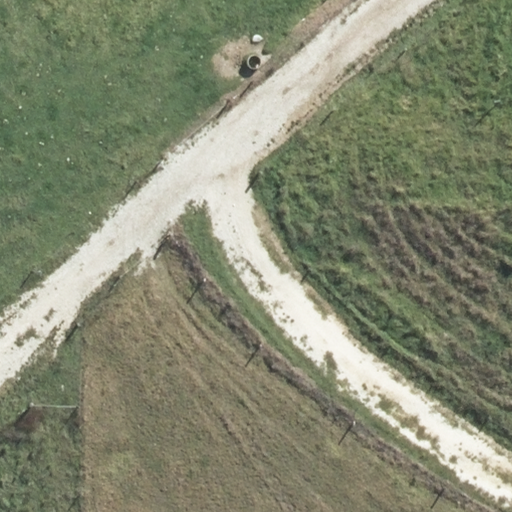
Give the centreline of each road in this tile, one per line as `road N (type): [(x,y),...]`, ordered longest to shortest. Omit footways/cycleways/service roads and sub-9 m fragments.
road 1 (track): [(195,193),(511,435)]
road 2 (track): [(195,193),(409,0)]
road 3 (track): [(195,193),(0,343)]
